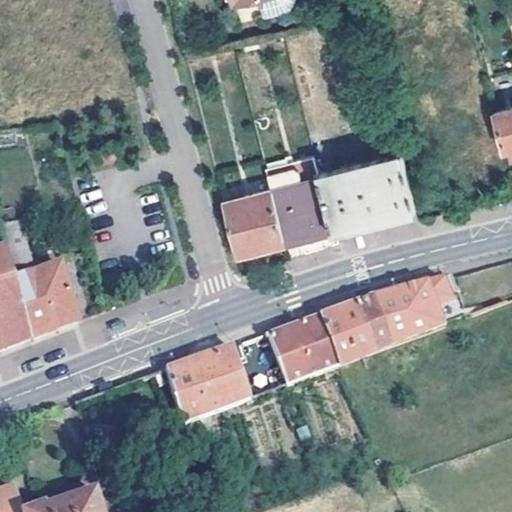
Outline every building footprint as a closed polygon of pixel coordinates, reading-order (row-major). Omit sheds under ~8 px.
[(252,0),(281,0),(285,10),(290,8),(293,6),(294,2),(295,0),(235,0),(236,4),(252,0)] [(263,0),(267,14),(285,10),(281,0),(263,0)] [(511,111),(493,117),(503,155),(511,151),(511,111)] [(321,173),(335,229),(381,216),(417,207),(402,151),(321,173)] [(119,152),(103,156),(107,168),(123,163),(119,152)] [(267,168),(273,190),(287,242),(327,231),(335,229),(321,173),(316,155),(267,168)] [(226,204),(239,256),(269,247),(287,242),(273,190),(226,204)] [(23,233),(2,238),(6,250),(13,278),(34,272),(23,233)] [(6,250),(0,252),(0,353),(31,341),(15,284),(13,278),(6,250)] [(15,284),(31,341),(41,337),(77,323),(61,268),(15,284)] [(434,286),(372,303),(391,349),(465,321),(453,281),(434,286)] [(482,302),(487,313),(505,306),(501,296),(482,302)] [(391,349),(372,303),(343,313),(319,321),(337,370),(391,349)] [(337,370),(319,321),(289,330),(269,336),(289,385),(337,370)] [(183,425),(249,400),(231,349),(192,364),(166,374),(183,425)] [(0,491),(0,511),(99,511),(94,494),(47,511),(46,508),(34,511),(18,511),(11,488),(0,491)]
